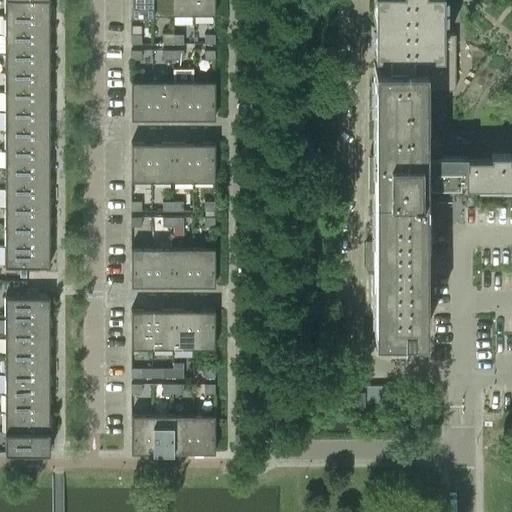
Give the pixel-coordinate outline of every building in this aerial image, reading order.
[(48,0),(3,0),(4,14),(49,14),(48,0)] [(151,0),(130,0),(130,12),(151,12),(151,0)] [(172,0),(151,0),(151,12),(172,12),(172,0)] [(193,0),(172,0),(172,12),(193,12),(193,0)] [(214,0),(193,0),(193,12),(214,12),(214,0)] [(373,240),(365,240),(365,267),(373,267),(373,294),(373,318),(373,331),(374,331),(374,335),(374,344),(394,344),(402,344),(407,344),(407,331),(424,331),(424,181),(427,181),(427,184),(436,184),(436,194),(451,194),(451,184),(460,184),(460,181),(464,181),(464,183),(476,183),(488,183),(510,183),(511,183),(511,155),(509,155),(509,151),(490,151),(490,155),(465,155),(465,151),(424,151),(424,88),(454,88),(454,33),(441,32),(441,0),(372,0),(373,1),(373,10),(373,25),(373,45),(373,50),(378,50),(378,61),(373,61),(373,68),(373,73),(373,141),(373,149),(373,152),(367,152),(367,188),(373,188),(373,192),(373,200),(373,240)] [(49,14),(4,14),(4,33),(49,33),(49,14)] [(49,33),(4,33),(4,52),(49,52),(49,33)] [(141,33),(130,33),(130,43),(141,43),(141,33)] [(162,33),(162,43),(172,43),(172,33),(162,33)] [(183,33),(172,33),(172,43),(183,43),(183,33)] [(204,33),(204,43),(214,43),(214,33),(204,33)] [(141,49),(130,49),(130,58),(141,58),(141,49)] [(172,49),(162,49),(162,58),(172,58),(172,49)] [(183,49),(172,49),(172,58),(183,58),(183,49)] [(214,49),(204,49),(204,59),(214,59),(214,49)] [(49,52),(4,52),(4,71),(49,71),(49,52)] [(49,71),(4,71),(4,91),(49,91),(49,71)] [(151,79),(130,79),(130,117),(151,117),(151,79)] [(172,79),(151,79),(151,117),(172,117),(172,79)] [(193,79),(172,79),(172,117),(193,117),(193,79)] [(214,79),(193,79),(193,117),(214,117),(214,79)] [(49,91),(4,91),(4,110),(49,110),(49,91)] [(49,110),(4,110),(4,129),(49,129),(49,110)] [(49,129),(4,129),(4,149),(49,149),(49,129)] [(130,141),(130,179),(151,179),(151,141),(130,141)] [(172,141),(151,141),(151,179),(172,179),(172,141)] [(193,141),(172,141),(172,179),(193,179),(193,141)] [(214,141),(193,141),(193,179),(214,179),(214,141)] [(49,149),(4,149),(4,168),(49,168),(49,149)] [(49,168),(4,168),(4,187),(49,187),(49,168)] [(49,187),(4,187),(4,206),(49,206),(49,187)] [(141,200),(130,200),(130,210),(141,210),(141,200)] [(162,200),(162,210),(172,210),(172,200),(162,200)] [(182,200),(172,200),(172,210),(182,210),(182,200)] [(214,200),(204,200),(204,210),(214,210),(214,200)] [(49,206),(4,206),(4,225),(49,225),(49,206)] [(141,216),(130,216),(130,225),(141,225),(141,216)] [(172,216),(162,216),(162,225),(172,225),(172,216)] [(183,216),(172,216),(172,225),(183,225),(183,216)] [(214,216),(204,216),(204,225),(214,225),(214,216)] [(49,225),(4,225),(4,245),(49,245),(49,225)] [(49,245),(4,245),(4,265),(49,265),(49,245)] [(151,246),(130,246),(130,284),(151,284),(151,246)] [(172,246),(151,246),(151,284),(172,284),(172,246)] [(193,246),(172,246),(172,284),(193,284),(193,246)] [(214,246),(193,246),(193,284),(214,284),(214,246)] [(49,295),(38,295),(4,295),(4,315),(49,315),(49,295)] [(130,308),(130,346),(151,346),(151,308),(130,308)] [(172,308),(151,308),(151,346),(172,346),(172,308)] [(193,308),(172,308),(172,346),(193,346),(193,308)] [(214,308),(193,308),(193,346),(214,346),(214,308)] [(49,315),(4,315),(4,335),(49,335),(49,315)] [(49,335),(4,335),(4,354),(49,354),(49,335)] [(49,354),(4,354),(4,373),(49,373),(49,354)] [(141,367),(130,367),(130,376),(141,376),(141,367)] [(162,367),(162,376),(172,377),(172,367),(162,367)] [(183,367),(172,367),(172,377),(182,376),(183,367)] [(204,367),(204,377),(214,376),(214,367),(204,367)] [(49,373),(4,373),(4,392),(49,392),(49,373)] [(141,383),(130,383),(130,392),(141,392),(141,383)] [(172,383),(162,383),(162,392),(172,392),(172,383)] [(182,383),(172,383),(172,392),(182,392),(182,383)] [(214,383),(204,383),(204,392),(214,392),(214,383)] [(405,384),(363,384),(363,390),(363,402),(405,401),(405,384)] [(338,390),(337,390),(337,405),(363,405),(363,402),(363,390),(340,390),(338,390)] [(49,392),(4,392),(4,411),(49,411),(49,392)] [(49,411),(4,411),(4,431),(49,431),(49,411)] [(151,413),(130,413),(130,451),(151,451),(151,413)] [(172,413),(151,413),(151,451),(172,451),(172,413)] [(193,413),(172,413),(172,451),(193,451),(193,413)] [(214,413),(193,413),(193,451),(214,451),(214,413)] [(49,451),(49,432),(49,431),(4,431),(4,451),(49,451)]
